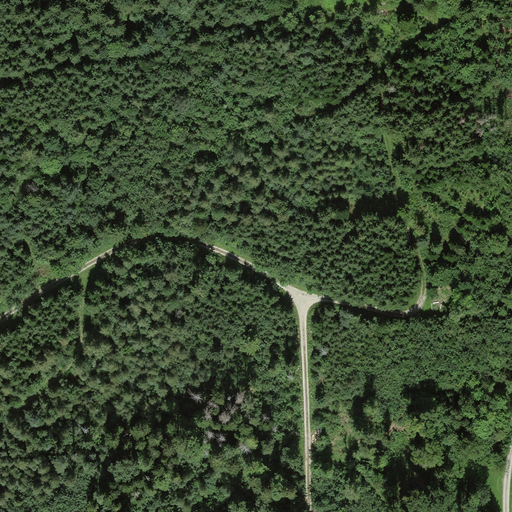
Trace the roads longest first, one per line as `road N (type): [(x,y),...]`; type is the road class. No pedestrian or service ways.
road 1 (track): [(0,321),(139,240),(191,241),(282,285),(302,320),(309,511)]
road 2 (track): [(82,268),(90,230),(109,204),(176,147),(323,111),(439,21),(511,19)]
road 3 (track): [(383,68),(383,122),(424,300),(420,310),(401,315),(296,299)]
